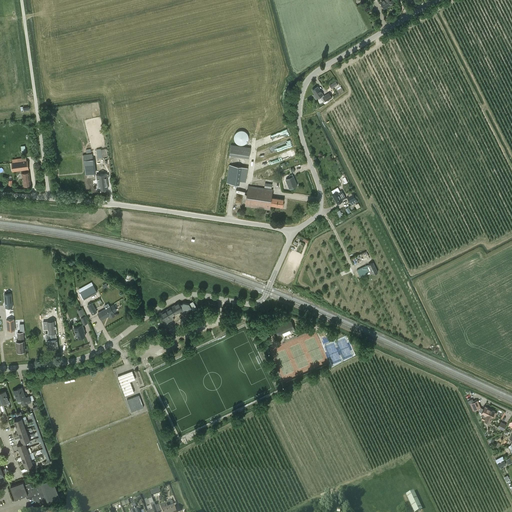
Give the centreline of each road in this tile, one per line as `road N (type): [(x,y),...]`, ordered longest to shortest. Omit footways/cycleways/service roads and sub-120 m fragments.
road 1 (unclassified): [(294,231),(319,211),(322,194),(299,128),(305,82),(436,0)]
road 2 (unclassified): [(294,231),(48,197)]
road 3 (unclassified): [(48,197),(24,0)]
road 4 (unclassified): [(151,314),(186,294),(260,302),(294,231)]
road 5 (residential): [(0,370),(79,360),(151,314)]
